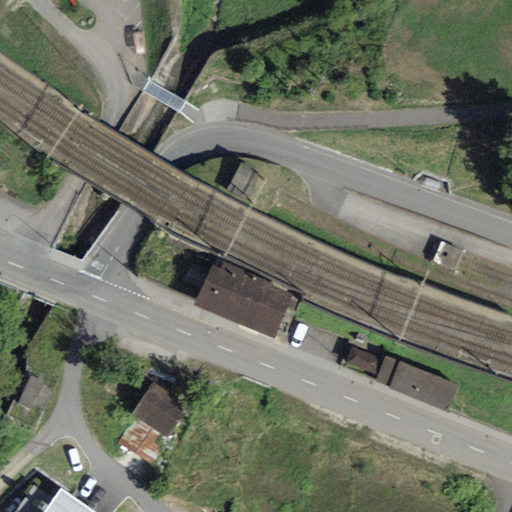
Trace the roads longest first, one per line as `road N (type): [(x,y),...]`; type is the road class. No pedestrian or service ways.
road 1 (residential): [(88,294),(173,159),(203,139),(265,143),(511,235)]
road 2 (primary): [(511,464),(88,294)]
road 3 (unclassified): [(19,267),(117,102),(111,76),(39,0)]
